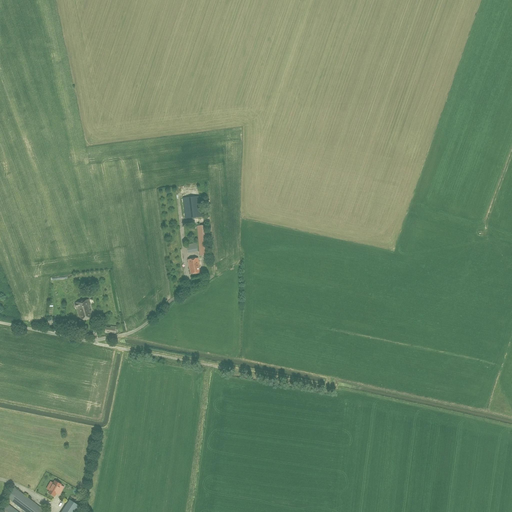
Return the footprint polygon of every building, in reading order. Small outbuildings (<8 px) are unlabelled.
[(185,202),(187,216),(198,215),(197,208),(194,209),(194,207),(199,206),(197,195),(195,196),(194,191),(186,192),(188,202),(185,202)] [(206,225),(197,226),(199,256),(208,255),(206,225)] [(191,274),(199,272),(199,267),(198,258),(188,260),(189,268),(190,268),(191,274)] [(92,317),(89,305),(90,305),(88,299),(76,303),(76,304),(75,304),(76,308),(77,308),(80,320),(92,317)] [(53,484),(48,492),(54,496),(59,487),(53,484)] [(45,511),(46,511),(14,488),(7,497),(26,511),(45,511)] [(61,511),(77,511),(80,507),(70,500),(61,511)] [(0,511),(18,511),(7,503),(0,511)]
